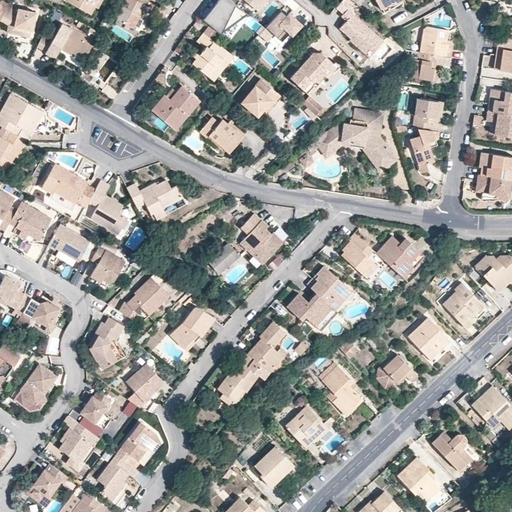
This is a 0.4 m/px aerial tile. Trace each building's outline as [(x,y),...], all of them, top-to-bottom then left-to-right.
[(9,3),(11,0),(10,0),(2,0),(1,4),(0,3),(0,20),(9,3)] [(65,0),(65,1),(86,12),(90,4),(93,5),(95,1),(98,2),(99,0),(65,0)] [(98,8),(102,0),(99,0),(98,2),(95,1),(93,5),(90,4),(86,12),(91,15),(95,7),(98,8)] [(124,0),(114,18),(132,29),(140,17),(146,6),(148,7),(152,10),(156,2),(152,0),(124,0)] [(248,14),(230,0),(217,0),(202,19),(209,25),(219,33),(248,14)] [(241,0),(259,14),(270,0),(241,0)] [(354,1),(351,0),(341,0),(336,6),(343,13),(341,16),(345,20),(339,28),(351,39),(355,42),(354,43),(364,52),(368,48),(372,43),(377,47),(383,40),(347,9),(354,1)] [(375,0),(380,10),(394,1),(396,4),(402,0),(375,0)] [(36,12),(17,8),(9,3),(0,20),(8,24),(6,32),(29,37),(30,30),(32,31),(36,12)] [(142,18),(148,7),(146,6),(140,17),(142,18)] [(287,16),(281,10),(260,33),(268,41),(273,35),(283,44),(302,24),(291,12),(287,16)] [(44,32),(36,47),(45,52),(51,42),(61,48),(63,43),(74,49),(72,52),(84,59),(95,40),(71,27),(61,23),(53,37),(44,32)] [(219,33),(209,25),(203,32),(213,40),(219,33)] [(448,30),(425,26),(425,27),(423,28),(419,52),(446,56),(450,57),(452,43),(450,40),(447,39),(448,30)] [(511,27),(502,26),(501,34),(501,38),(501,39),(497,39),(496,48),(511,49),(511,27)] [(213,40),(203,32),(196,41),(204,47),(200,52),(197,57),(192,63),(213,81),(214,81),(233,56),(213,40)] [(61,48),(51,42),(45,52),(44,53),(54,59),(60,49),(61,48)] [(74,49),(63,43),(61,48),(60,49),(70,55),(72,52),(74,49)] [(373,52),(377,47),(372,43),(368,48),(373,52)] [(511,49),(496,48),(495,55),(501,56),(499,70),(511,71),(511,49)] [(333,62),(322,51),(313,52),(291,77),(310,95),(332,71),(334,73),(340,66),(334,61),(333,62)] [(446,56),(419,52),(418,59),(410,58),(407,75),(418,77),(417,78),(431,80),(433,68),(435,68),(435,64),(449,66),(450,57),(446,56)] [(499,70),(501,56),(495,55),(493,68),(499,70)] [(86,75),(82,72),(75,81),(81,85),(85,80),(83,78),(86,75)] [(279,95),(260,78),(255,84),(240,102),(257,116),(263,110),(264,110),(266,112),(279,95)] [(119,92),(106,83),(100,91),(113,100),(119,92)] [(200,100),(181,85),(176,91),(169,99),(165,95),(164,94),(151,110),(175,130),(200,100)] [(176,91),(171,88),(165,95),(169,99),(176,91)] [(487,110),(511,114),(511,91),(490,88),(487,110)] [(44,112),(11,93),(0,111),(0,125),(2,126),(17,135),(21,128),(32,134),(38,124),(32,121),(33,119),(39,122),(44,112)] [(440,101),(416,97),(411,127),(417,128),(439,131),(440,123),(437,123),(438,117),(440,101)] [(310,98),(303,106),(317,119),(324,111),(310,98)] [(53,102),(49,100),(44,108),(48,110),(53,102)] [(376,135),(380,112),(354,108),(353,119),(350,118),(349,123),(343,122),(342,120),(315,141),(323,152),(340,140),(340,142),(365,146),(365,144),(383,168),(396,158),(380,137),(379,136),(376,135)] [(511,114),(487,110),(485,120),(492,121),(495,122),(493,133),(511,136),(511,114)] [(244,133),(229,120),(227,123),(222,119),(218,122),(211,116),(199,131),(206,137),(208,135),(223,147),(229,152),(244,133)] [(483,119),(475,118),(474,126),(482,127),(483,119)] [(406,126),(394,124),(397,134),(407,131),(406,126)] [(20,148),(23,150),(28,141),(17,135),(2,126),(0,129),(0,165),(10,172),(15,163),(12,162),(15,156),(20,148)] [(417,128),(411,127),(410,127),(414,136),(419,135),(417,128)] [(439,131),(417,128),(419,135),(414,136),(409,138),(413,152),(417,164),(425,161),(425,164),(426,164),(434,161),(430,147),(430,146),(429,142),(435,139),(438,138),(439,131)] [(223,147),(208,135),(206,137),(221,150),(223,147)] [(365,146),(340,142),(340,140),(323,152),(327,157),(342,145),(361,148),(378,171),(383,168),(365,144),(365,146)] [(317,148),(313,142),(307,147),(311,152),(317,148)] [(314,160),(308,153),(307,153),(299,159),(299,160),(305,168),(306,168),(314,162),(314,161),(314,160)] [(482,179),(511,183),(511,161),(486,157),(483,172),(482,179)] [(425,164),(425,161),(417,164),(420,172),(428,170),(426,164),(425,164)] [(88,181),(55,163),(41,188),(53,194),(54,192),(75,204),(76,201),(86,207),(89,201),(96,188),(87,183),(88,181)] [(123,205),(104,194),(110,185),(101,179),(96,188),(89,201),(97,206),(90,217),(118,234),(119,233),(122,228),(127,219),(127,217),(128,217),(119,212),(123,205)] [(171,187),(166,179),(156,184),(155,182),(139,190),(135,182),(126,187),(137,207),(145,203),(150,215),(153,213),(156,219),(166,214),(162,207),(183,197),(176,185),(171,187)] [(510,200),(511,189),(511,183),(482,179),(480,179),(477,194),(484,195),(510,200)] [(16,197),(0,188),(0,218),(1,220),(0,221),(0,228),(4,231),(9,223),(14,213),(8,210),(16,197)] [(510,200),(484,195),(483,199),(510,204),(510,200)] [(428,199),(416,197),(415,205),(427,206),(428,201),(428,200),(428,199)] [(52,219),(21,202),(14,213),(9,223),(20,229),(17,235),(25,239),(28,234),(39,240),(52,219)] [(271,233),(266,228),(269,226),(255,213),(243,225),(250,231),(239,243),(262,264),(280,245),(270,235),(271,233)] [(90,241),(60,223),(47,246),(55,250),(56,248),(78,261),(83,253),(90,241)] [(157,233),(154,226),(149,229),(153,236),(157,233)] [(283,241),(273,232),(270,235),(280,245),(283,241)] [(376,252),(353,232),(347,239),(349,241),(349,240),(351,242),(343,251),(340,254),(366,278),(383,259),(376,252)] [(399,242),(391,235),(389,237),(397,245),(399,242)] [(121,241),(114,237),(112,241),(119,245),(121,241)] [(420,251),(404,237),(399,242),(397,245),(389,237),(376,252),(383,259),(404,278),(414,267),(409,263),(420,251)] [(351,242),(349,240),(349,241),(341,249),(343,251),(351,242)] [(161,249),(151,242),(141,254),(152,262),(161,249)] [(239,256),(228,243),(208,261),(219,274),(239,256)] [(125,261),(105,249),(99,246),(91,260),(97,263),(90,276),(100,282),(102,279),(108,283),(114,282),(125,261)] [(424,256),(420,251),(409,263),(414,267),(424,256)] [(511,278),(511,258),(508,255),(499,255),(496,258),(492,255),(485,255),(476,263),(481,268),(478,271),(499,292),(511,278)] [(196,267),(193,264),(181,276),(183,279),(196,267)] [(181,270),(173,265),(169,269),(177,275),(181,270)] [(351,291),(323,265),(316,274),(317,275),(315,278),(313,277),(306,284),(314,291),(315,292),(334,310),(351,291)] [(71,283),(77,286),(82,276),(76,273),(71,283)] [(19,283),(5,274),(2,279),(0,277),(0,294),(1,295),(9,300),(7,304),(14,308),(13,311),(20,315),(31,297),(21,291),(22,289),(17,286),(19,283)] [(168,296),(151,277),(143,284),(146,287),(137,296),(135,294),(126,303),(124,302),(119,310),(132,318),(135,313),(132,310),(138,304),(149,314),(168,296)] [(484,306),(461,282),(453,289),(455,291),(442,304),(461,324),(472,313),(474,315),(484,306)] [(146,287),(143,284),(134,293),(135,294),(137,296),(146,287)] [(315,292),(314,291),(306,299),(307,301),(315,292)] [(334,310),(315,292),(307,301),(306,299),(298,292),(286,306),(302,321),(305,317),(320,331),(337,312),(334,310)] [(9,300),(1,295),(0,296),(0,302),(6,306),(7,304),(9,300)] [(60,308),(46,300),(39,302),(31,297),(26,304),(20,315),(18,319),(27,325),(32,317),(46,326),(49,327),(54,318),(60,308)] [(194,300),(191,297),(183,304),(188,307),(194,300)] [(215,317),(197,306),(193,308),(183,322),(170,335),(183,348),(183,347),(197,333),(201,336),(215,317)] [(473,321),(471,318),(474,315),(472,313),(461,324),(466,329),(473,321)] [(124,325),(108,316),(105,323),(101,321),(93,336),(96,338),(91,346),(91,347),(89,348),(96,360),(97,360),(101,368),(117,359),(109,344),(113,338),(116,340),(124,325)] [(453,343),(427,317),(407,336),(432,362),(453,343)] [(56,324),(54,318),(49,327),(46,326),(44,329),(51,334),(56,324)] [(287,333),(271,318),(257,334),(259,336),(245,351),(256,360),(268,369),(285,349),(279,344),(281,339),(287,333)] [(201,336),(197,333),(183,347),(187,351),(194,343),(201,336)] [(310,343),(303,338),(293,349),(300,355),(310,343)] [(358,349),(349,340),(341,349),(350,358),(358,349)] [(20,356),(2,343),(0,346),(0,375),(2,375),(5,377),(20,356)] [(257,372),(251,367),(256,360),(245,351),(243,350),(237,358),(239,360),(232,369),(230,367),(215,386),(221,390),(217,395),(226,402),(230,397),(233,400),(242,388),(244,389),(257,372)] [(386,384),(393,384),(404,374),(406,377),(412,382),(418,376),(397,354),(382,367),(380,369),(379,376),(386,384)] [(256,360),(251,367),(257,372),(262,376),(268,369),(256,360)] [(57,376),(39,363),(20,389),(23,406),(45,401),(46,400),(44,394),(57,376)] [(164,382),(147,363),(126,381),(135,392),(145,403),(151,397),(149,395),(164,382)] [(353,382),(337,365),(321,380),(331,390),(336,396),(331,401),(346,416),(355,407),(353,405),(361,397),(350,385),(353,382)] [(396,387),(406,377),(404,374),(393,384),(396,387)] [(386,384),(379,376),(375,377),(384,387),(386,384)] [(511,424),(511,406),(491,384),(485,390),(487,392),(472,406),(489,424),(498,415),(503,417),(511,426),(511,424)] [(235,401),(244,389),(242,388),(233,400),(230,397),(226,402),(235,401)] [(111,400),(97,390),(93,396),(92,395),(79,412),(84,415),(95,423),(111,400)] [(336,396),(331,390),(326,395),(331,401),(336,396)] [(487,392),(485,390),(470,404),(472,406),(487,392)] [(135,392),(128,398),(129,400),(136,405),(140,407),(145,403),(135,392)] [(136,405),(129,400),(123,408),(130,413),(136,405)] [(323,424),(306,405),(300,411),(297,413),(284,426),(301,443),(310,434),(314,439),(316,441),(329,429),(323,424)] [(68,415),(63,422),(69,426),(73,429),(78,423),(68,415)] [(95,423),(84,415),(78,423),(90,431),(96,436),(102,428),(95,423)] [(503,417),(498,415),(489,424),(492,427),(499,421),(500,421),(507,429),(511,426),(503,417)] [(336,422),(330,417),(323,424),(329,429),(336,422)] [(156,434),(140,421),(116,453),(135,468),(140,462),(138,460),(148,448),(153,452),(161,443),(156,434)] [(90,431),(78,423),(73,429),(66,438),(65,437),(59,448),(68,455),(79,463),(92,443),(85,438),(90,431)] [(73,429),(69,426),(62,435),(65,437),(66,438),(73,429)] [(462,432),(458,431),(455,431),(452,433),(449,436),(441,429),(429,440),(457,469),(464,462),(468,466),(478,456),(463,441),(464,440),(464,438),(463,434),(462,432)] [(85,438),(92,443),(97,436),(96,436),(90,431),(85,438)] [(314,439),(310,434),(301,443),(305,448),(314,439)] [(509,445),(501,437),(495,443),(503,451),(509,445)] [(293,464),(275,445),(254,465),(260,472),(261,473),(259,475),(270,487),(293,464)] [(497,456),(491,450),(487,454),(493,460),(497,456)] [(135,468),(116,453),(97,479),(105,485),(101,490),(113,500),(126,482),(124,480),(122,479),(127,473),(129,474),(134,478),(139,471),(135,468)] [(427,466),(414,453),(394,472),(413,491),(416,488),(424,497),(439,483),(424,468),(427,466)] [(79,463),(68,455),(62,463),(75,472),(81,464),(79,463)] [(68,476),(49,463),(45,468),(40,466),(29,483),(35,487),(31,492),(40,498),(44,493),(49,497),(60,481),(63,483),(68,476)] [(49,497),(44,493),(40,498),(31,492),(35,487),(29,483),(22,490),(46,507),(52,499),(49,497)] [(395,511),(400,508),(383,490),(372,501),(366,507),(364,505),(357,511),(395,511)] [(100,502),(86,492),(71,511),(99,511),(95,509),(100,502)] [(71,511),(81,499),(73,493),(58,511),(71,511)] [(248,505),(238,494),(227,505),(229,507),(223,511),(264,511),(265,511),(254,500),(248,505)] [(99,511),(105,506),(100,502),(95,509),(99,511)]
